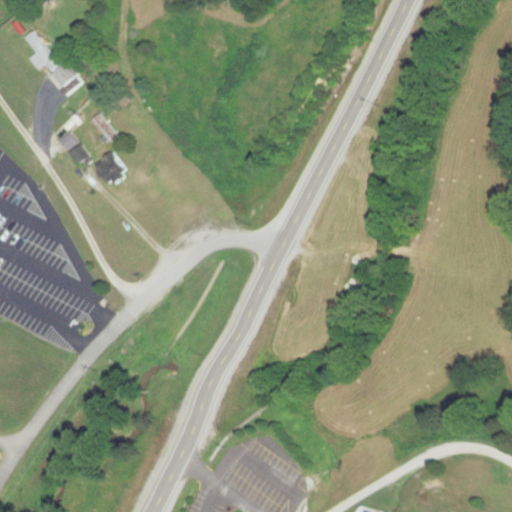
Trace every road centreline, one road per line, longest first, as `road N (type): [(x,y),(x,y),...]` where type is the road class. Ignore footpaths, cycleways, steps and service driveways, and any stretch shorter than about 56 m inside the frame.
road 1 (primary): [(155,511),(407,0)]
road 2 (residential): [(0,491),(56,404),(157,293),(229,244),(282,256)]
